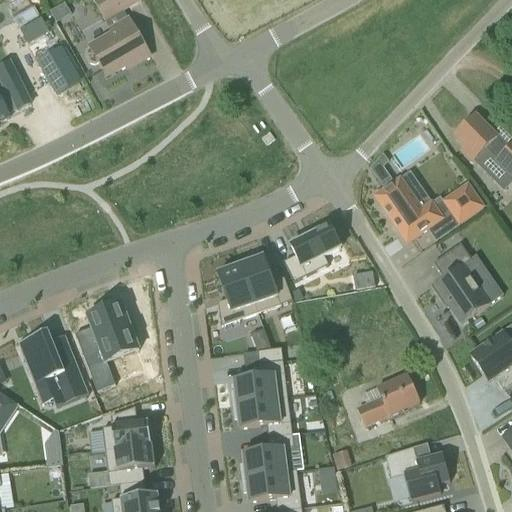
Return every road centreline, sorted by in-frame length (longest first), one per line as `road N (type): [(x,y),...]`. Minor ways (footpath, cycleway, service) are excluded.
road 1 (unclassified): [(495,511),(459,405),(419,323),(329,180)]
road 2 (residential): [(205,511),(169,243)]
road 3 (unclassified): [(329,180),(511,0)]
road 4 (unclassified): [(0,177),(223,67)]
road 5 (residential): [(169,243),(0,306)]
road 6 (residential): [(329,180),(169,243)]
road 7 (unclassified): [(329,180),(242,57)]
road 8 (unclassified): [(242,57),(351,0)]
